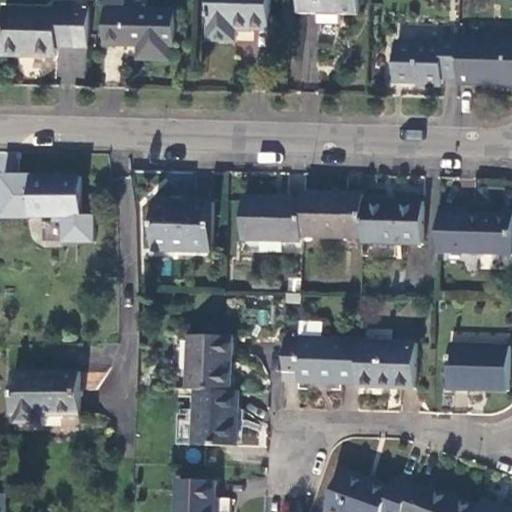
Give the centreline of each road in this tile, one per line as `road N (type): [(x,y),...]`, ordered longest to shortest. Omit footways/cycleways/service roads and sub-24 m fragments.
road 1 (residential): [(0,129),(511,142)]
road 2 (residential): [(511,449),(483,435),(304,423),(285,484)]
